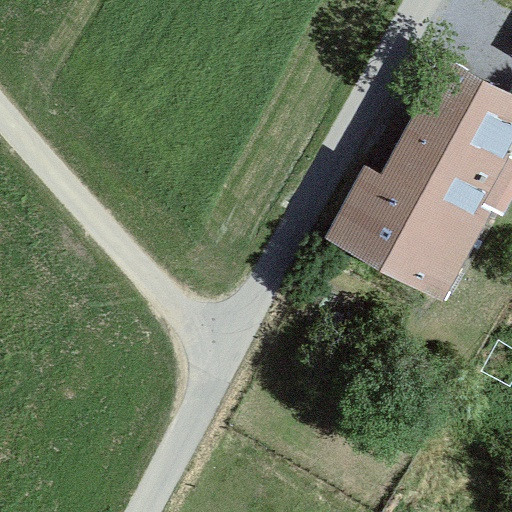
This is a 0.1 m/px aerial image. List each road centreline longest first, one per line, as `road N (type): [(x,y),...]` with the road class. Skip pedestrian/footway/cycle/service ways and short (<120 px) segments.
road 1 (unclassified): [(420,0),(137,511)]
road 2 (track): [(0,87),(214,368)]
